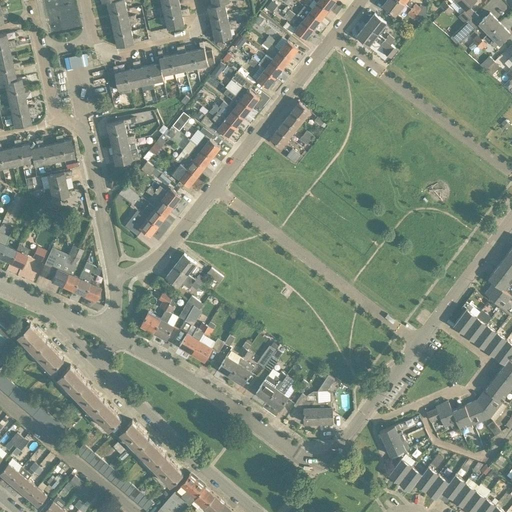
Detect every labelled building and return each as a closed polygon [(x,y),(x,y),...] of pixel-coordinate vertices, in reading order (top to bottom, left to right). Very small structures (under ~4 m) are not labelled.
[(110,0),(107,1),(110,13),(127,9),(125,1),(131,0),(110,0)] [(318,0),(317,1),(328,9),(335,0),(318,0)] [(404,3),(399,0),(387,0),(383,5),(395,14),(404,3)] [(444,10),(449,5),(444,0),(439,5),(444,10)] [(457,0),(466,9),(458,16),(465,23),(476,13),(469,6),(474,0),(457,0)] [(210,18),(227,14),(225,7),(232,5),(231,1),(212,5),(208,6),(210,18)] [(328,9),(317,1),(310,10),(321,19),(328,9)] [(165,17),(188,11),(188,8),(181,9),(179,2),(162,5),(165,17)] [(416,3),(411,9),(417,13),(424,19),(426,16),(428,6),(418,5),(416,3)] [(449,5),(444,10),(449,15),(454,10),(449,5)] [(321,19),(310,10),(305,6),(297,15),(303,19),(314,28),(321,19)] [(7,9),(0,10),(0,23),(3,22),(1,14),(8,13),(7,9)] [(127,9),(110,13),(112,23),(136,18),(135,15),(129,16),(127,9)] [(296,14),(290,9),(286,13),(284,16),(290,21),(296,14)] [(417,13),(411,9),(407,14),(413,18),(417,13)] [(188,11),(165,17),(168,28),(184,25),(182,17),(189,15),(188,11)] [(476,13),(465,23),(451,37),(458,44),(475,27),(476,29),(481,24),(489,33),(500,23),(490,12),(482,19),(476,13)] [(366,24),(378,33),(386,22),(375,13),(366,24)] [(213,29),(236,24),(235,20),(228,22),(227,14),(210,18),(213,29)] [(136,18),(112,23),(114,34),(132,31),(130,23),(136,22),(136,18)] [(314,28),(303,19),(296,29),(287,22),(283,26),(292,33),(294,30),(305,39),(314,28)] [(500,23),(489,33),(495,38),(490,42),(495,47),(510,33),(500,23)] [(236,24),(213,29),(215,40),(232,37),(230,28),(237,27),(236,24)] [(369,45),(378,33),(366,24),(357,36),(369,45)] [(132,31),(114,34),(117,46),(141,41),(140,37),(133,38),(132,31)] [(0,46),(14,43),(13,40),(7,41),(5,33),(0,34),(0,46)] [(390,34),(386,40),(390,43),(395,38),(390,34)] [(242,36),(240,35),(233,44),(239,49),(247,40),(242,36)] [(266,39),(272,44),(275,40),(269,35),(266,39)] [(473,39),(477,44),(482,39),(478,35),(473,39)] [(272,44),(266,39),(263,43),(268,48),(272,44)] [(279,50),(290,58),(298,48),(287,39),(279,50)] [(224,44),(219,40),(217,44),(223,49),(226,45),(226,46),(227,44),(225,42),(224,44)] [(397,49),(390,43),(386,40),(382,45),(386,48),(384,52),(391,57),(397,49)] [(193,50),(196,67),(215,63),(212,49),(205,51),(203,41),(199,42),(200,49),(193,50)] [(14,43),(0,46),(0,58),(10,56),(9,49),(15,47),(14,43)] [(180,46),(185,69),(196,67),(193,50),(185,52),(184,45),(180,46)] [(171,55),(174,72),(185,69),(180,46),(177,47),(178,54),(171,55)] [(159,56),(164,80),(163,74),(174,72),(171,55),(163,57),(162,50),(158,51),(159,56)] [(290,58),(279,50),(272,59),(283,68),(290,58)] [(228,52),(223,59),(227,62),(232,56),(228,52)] [(251,58),(257,63),(260,59),(254,54),(251,58)] [(10,56),(0,58),(0,69),(19,66),(18,62),(12,63),(10,56)] [(149,65),(152,82),(164,80),(159,56),(155,57),(156,64),(149,65)] [(480,64),(480,65),(485,70),(494,61),(489,56),(480,64)] [(257,63),(251,58),(248,62),(254,67),(257,63)] [(283,68),(272,59),(264,69),(275,77),(283,68)] [(136,61),(141,84),(152,82),(149,65),(141,67),(139,60),(136,61)] [(126,70),(130,87),(141,84),(136,61),(133,61),(134,68),(126,70)] [(494,61),(485,70),(491,75),(500,67),(494,61)] [(130,87),(126,70),(119,72),(117,65),(113,66),(118,89),(130,87)] [(19,66),(0,69),(0,82),(15,79),(14,71),(20,69),(19,66)] [(238,72),(245,78),(249,73),(242,68),(238,72)] [(275,77),(264,69),(256,79),(267,88),(275,77)] [(253,84),(245,78),(238,72),(237,72),(231,79),(241,87),(235,95),(251,108),(259,97),(249,89),(253,84)] [(20,78),(15,79),(0,82),(3,81),(6,93),(29,88),(29,84),(22,86),(20,78)] [(251,108),(235,95),(223,86),(220,89),(233,99),(228,105),(244,117),(251,108)] [(29,88),(6,93),(8,104),(25,100),(23,93),(30,91),(29,88)] [(186,95),(181,101),(185,104),(190,98),(186,95)] [(25,100),(8,104),(11,115),(35,110),(34,106),(27,108),(25,100)] [(292,111),(303,119),(305,122),(313,112),(299,102),(292,111)] [(212,107),(218,112),(221,108),(215,104),(212,107)] [(244,117),(228,105),(221,114),(236,127),(244,117)] [(221,114),(218,112),(212,107),(208,112),(214,117),(212,119),(220,125),(217,128),(228,137),(236,127),(221,114)] [(35,110),(11,115),(13,127),(30,123),(28,115),(35,114),(35,110)] [(285,120),(296,128),(303,119),(292,111),(285,120)] [(201,121),(205,116),(200,112),(195,117),(201,121)] [(322,125),(325,121),(318,115),(314,120),(322,125)] [(213,122),(205,116),(201,121),(211,129),(214,124),(212,122),(213,122)] [(109,134),(126,130),(125,124),(136,121),(135,117),(107,123),(109,134)] [(184,124),(178,119),(172,126),(179,131),(184,124)] [(278,129),(288,137),(296,128),(285,120),(278,129)] [(162,133),(162,134),(167,128),(167,127),(166,127),(163,125),(158,131),(161,133),(162,133)] [(197,144),(212,156),(220,147),(210,138),(213,134),(204,127),(201,131),(205,134),(197,144)] [(126,130),(109,134),(111,144),(135,139),(134,135),(133,135),(131,129),(126,130)] [(288,137),(278,129),(270,138),(281,147),(288,137)] [(307,130),(304,134),(310,140),(314,135),(307,130)] [(171,131),(167,136),(171,139),(175,134),(171,131)] [(58,135),(64,159),(74,156),(70,140),(63,141),(62,134),(58,135)] [(162,134),(154,144),(160,148),(165,142),(169,139),(162,134)] [(310,140),(304,134),(300,139),(307,144),(310,140)] [(64,159),(58,135),(55,136),(56,143),(50,144),(53,161),(64,159)] [(22,163),(16,139),(13,140),(15,147),(8,148),(12,165),(22,163)] [(32,161),(29,149),(28,144),(21,146),(20,139),(16,139),(22,163),(32,161)] [(53,161),(50,144),(43,146),(42,139),(38,140),(44,163),(53,161)] [(135,139),(111,144),(114,154),(130,150),(129,144),(136,142),(135,139)] [(44,163),(38,140),(35,140),(36,147),(29,149),(32,161),(33,165),(44,163)] [(12,165),(8,148),(1,150),(0,144),(0,159),(3,172),(6,171),(5,167),(12,165)] [(160,148),(154,144),(150,149),(154,152),(156,154),(160,148)] [(212,156),(197,144),(189,154),(205,166),(212,156)] [(295,163),(301,155),(293,148),(286,156),(295,163)] [(150,149),(144,157),(147,160),(154,152),(150,149)] [(130,150),(114,154),(116,164),(139,159),(139,155),(132,156),(130,150)] [(205,166),(189,154),(186,152),(180,162),(187,167),(197,175),(205,166)] [(173,157),(169,161),(175,166),(178,162),(173,157)] [(156,177),(160,172),(147,162),(141,169),(150,175),(152,173),(156,177)] [(171,172),(184,182),(189,186),(197,175),(180,162),(171,172)] [(49,187),(65,183),(64,175),(71,174),(70,170),(46,175),(49,187)] [(65,183),(49,187),(51,198),(75,193),(74,189),(67,191),(65,183)] [(155,192),(162,198),(173,206),(181,196),(170,187),(167,191),(160,185),(155,192)] [(155,192),(150,188),(146,192),(151,197),(155,192)] [(45,200),(43,189),(29,192),(29,193),(45,200)] [(120,195),(125,199),(129,194),(124,190),(120,195)] [(173,206),(162,198),(155,207),(166,216),(173,206)] [(166,216),(155,207),(149,202),(145,208),(142,212),(158,225),(166,216)] [(141,211),(140,213),(138,219),(136,222),(133,219),(128,225),(138,233),(142,229),(150,235),(158,225),(142,212),(141,211)] [(0,225),(0,254),(4,245),(9,235),(3,233),(8,222),(3,220),(0,225)] [(25,230),(23,234),(20,241),(25,243),(29,231),(25,230)] [(15,239),(20,241),(23,234),(18,232),(15,239)] [(18,244),(15,250),(10,262),(21,267),(29,249),(18,244)] [(4,245),(0,254),(0,257),(10,262),(15,250),(4,245)] [(66,273),(78,248),(73,245),(69,254),(68,254),(60,270),(50,265),(52,260),(47,258),(45,262),(39,274),(51,279),(50,280),(61,285),(66,273)] [(45,262),(47,258),(46,258),(49,251),(46,250),(37,246),(32,257),(45,262)] [(119,247),(115,252),(120,255),(124,250),(119,247)] [(72,290),(78,277),(72,275),(84,250),(78,248),(66,273),(61,285),(72,290)] [(184,253),(175,265),(187,274),(195,262),(184,253)] [(511,263),(504,258),(497,268),(511,279),(511,263)] [(195,280),(187,274),(175,265),(167,276),(178,285),(181,281),(190,288),(192,285),(197,289),(200,284),(195,280)] [(219,282),(223,276),(212,268),(208,273),(219,282)] [(511,280),(511,279),(497,268),(488,278),(493,282),(504,290),(511,280)] [(83,295),(90,279),(92,275),(81,270),(78,277),(72,290),(83,295)] [(195,280),(200,284),(205,278),(199,274),(195,280)] [(90,279),(83,295),(95,300),(100,287),(94,285),(96,281),(90,279)] [(504,290),(493,282),(488,289),(489,291),(486,294),(506,309),(510,304),(506,300),(510,295),(504,290)] [(160,307),(165,310),(166,310),(170,304),(173,298),(162,293),(159,299),(163,301),(160,307)] [(188,300),(194,304),(199,308),(203,303),(192,295),(188,300)] [(185,319),(194,304),(188,300),(179,316),(185,319)] [(165,310),(161,318),(159,322),(154,331),(166,338),(173,325),(168,322),(172,313),(175,307),(174,306),(170,304),(166,310),(165,310)] [(199,308),(194,304),(185,319),(185,320),(192,324),(201,310),(199,308)] [(454,324),(464,332),(477,315),(467,307),(454,324)] [(159,322),(161,318),(148,312),(141,324),(154,331),(159,322)] [(477,315),(464,332),(474,340),(487,323),(477,315)] [(199,327),(205,331),(210,322),(205,319),(203,322),(202,322),(199,327)] [(210,322),(205,331),(210,335),(214,329),(213,328),(215,325),(210,322)] [(30,323),(18,335),(51,370),(64,358),(30,323)] [(487,323),(474,340),(484,347),(497,331),(487,323)] [(0,333),(10,342),(14,336),(0,324),(0,333)] [(497,331),(484,347),(494,355),(507,338),(497,331)] [(179,345),(192,352),(199,339),(187,333),(187,332),(179,345)] [(230,334),(225,342),(224,343),(230,346),(235,337),(230,334)] [(511,341),(507,338),(494,355),(505,363),(509,358),(511,353),(511,341)] [(199,339),(192,352),(204,360),(212,347),(199,339)] [(243,354),(251,342),(247,340),(243,346),(242,345),(238,351),(243,354)] [(251,342),(243,354),(250,359),(254,353),(248,350),(252,343),(251,342)] [(264,367),(272,355),(276,350),(270,345),(258,362),(264,367)] [(277,348),(276,350),(272,355),(277,359),(282,352),(277,348)] [(277,359),(272,355),(264,367),(271,371),(279,360),(277,359)] [(230,376),(238,363),(226,356),(218,368),(230,376)] [(238,363),(230,376),(243,384),(251,371),(250,371),(254,365),(242,358),(239,364),(238,363)] [(511,360),(509,358),(505,363),(501,369),(511,377),(511,360)] [(70,364),(58,376),(109,429),(121,418),(70,364)] [(511,387),(511,377),(501,369),(493,379),(509,392),(511,387)] [(256,392),(268,400),(286,374),(281,370),(278,375),(277,374),(274,378),(268,374),(256,392)] [(283,395),(294,379),(286,374),(268,400),(280,409),(287,397),(283,395)] [(324,391),(327,391),(335,378),(328,374),(318,391),(324,391)] [(0,387),(4,391),(12,382),(7,378),(0,386),(0,387)] [(302,393),(303,392),(309,383),(303,379),(296,389),(302,393)] [(509,392),(493,379),(485,390),(502,403),(502,402),(501,402),(509,392)] [(4,391),(9,395),(17,386),(12,382),(4,391)] [(17,386),(9,395),(13,399),(21,390),(17,386)] [(18,403),(26,394),(21,390),(13,399),(18,403)] [(502,403),(485,390),(480,396),(482,397),(479,401),(490,417),(502,403)] [(303,392),(302,393),(294,405),(299,409),(301,407),(304,409),(304,422),(319,422),(318,402),(318,397),(318,391),(313,391),(307,395),(303,392)] [(23,407),(31,398),(26,394),(18,403),(23,407)] [(28,412),(36,402),(31,398),(23,407),(28,412)] [(318,402),(319,422),(333,421),(332,406),(332,401),(318,402)] [(490,417),(479,401),(474,403),(473,402),(465,405),(473,424),(474,424),(490,417)] [(32,416),(40,406),(36,402),(28,412),(32,416)] [(436,406),(440,415),(440,416),(445,426),(451,424),(453,428),(459,426),(453,410),(452,410),(449,402),(444,404),(444,403),(436,406)] [(504,402),(492,416),(496,420),(508,405),(504,402)] [(473,424),(465,405),(453,410),(459,426),(461,429),(473,424)] [(37,420),(45,410),(40,406),(32,416),(37,420)] [(440,416),(437,409),(436,409),(427,413),(430,420),(440,416)] [(42,424),(50,414),(45,410),(37,420),(42,424)] [(47,428),(55,419),(50,414),(42,424),(47,428)] [(51,432),(59,423),(55,419),(47,428),(51,432)] [(132,420),(119,432),(171,484),(183,473),(132,420)] [(495,435),(501,431),(493,420),(488,425),(495,435)] [(59,423),(51,432),(56,436),(64,427),(59,423)] [(380,431),(385,444),(404,435),(398,423),(380,431)] [(17,447),(24,438),(17,432),(5,446),(9,450),(13,444),(17,447)] [(404,435),(385,444),(390,456),(403,450),(409,448),(404,435)] [(24,438),(17,447),(12,452),(17,456),(29,441),(24,438)] [(120,453),(125,449),(118,441),(113,446),(120,453)] [(81,456),(87,448),(83,444),(76,452),(81,456)] [(85,459),(91,452),(87,448),(81,456),(85,459)] [(403,450),(390,456),(392,459),(404,454),(403,450)] [(96,455),(93,453),(91,452),(85,459),(89,463),(96,455)] [(433,461),(438,465),(445,457),(440,452),(433,461)] [(495,461),(501,465),(506,459),(500,454),(495,461)] [(94,467),(100,459),(96,455),(89,463),(94,467)] [(389,474),(399,482),(412,465),(401,457),(389,474)] [(39,465),(34,471),(38,475),(49,461),(46,458),(39,465)] [(104,463),(101,460),(100,459),(94,467),(98,470),(104,463)] [(64,464),(61,461),(54,469),(57,472),(64,464)] [(0,472),(0,473),(9,481),(18,471),(9,462),(0,472)] [(30,468),(34,471),(39,465),(35,462),(30,468)] [(483,464),(478,462),(472,469),(477,472),(483,464)] [(102,474),(109,466),(104,463),(98,470),(102,474)] [(485,464),(484,465),(481,469),(487,474),(491,468),(485,464)] [(412,465),(399,482),(410,490),(416,482),(422,474),(412,465)] [(22,466),(18,471),(9,481),(19,489),(28,479),(32,474),(22,466)] [(107,478),(113,470),(109,466),(102,474),(107,478)] [(422,474),(416,482),(426,490),(439,473),(429,466),(422,474)] [(495,477),(498,473),(492,468),(489,472),(495,477)] [(111,481),(118,474),(113,470),(107,478),(111,481)] [(182,511),(194,499),(205,486),(189,473),(159,509),(156,511),(182,511)] [(439,473),(426,490),(437,498),(443,490),(449,481),(439,473)] [(449,481),(443,490),(453,498),(466,481),(455,473),(449,481)] [(74,474),(59,492),(64,496),(73,486),(78,491),(84,483),(74,474)] [(116,485),(122,477),(118,474),(111,481),(116,485)] [(120,489),(126,481),(122,477),(116,485),(120,489)] [(54,487),(59,482),(54,478),(49,484),(54,487)] [(28,479),(19,489),(28,497),(37,487),(28,479)] [(124,492),(131,485),(126,481),(120,489),(124,492)] [(466,481),(453,498),(463,505),(476,489),(466,481)] [(129,496),(135,488),(131,485),(124,492),(129,496)] [(205,486),(194,499),(204,507),(215,494),(205,486)] [(37,487),(28,497),(38,505),(47,495),(37,487)] [(133,500),(140,492),(135,488),(129,496),(133,500)] [(476,489),(463,505),(472,511),(473,511),(486,497),(476,489)] [(138,503),(144,496),(140,492),(133,500),(138,503)] [(215,494),(204,507),(210,511),(217,511),(225,503),(215,494)] [(142,507),(148,499),(144,496),(138,503),(142,507)] [(486,497),(473,511),(489,511),(496,504),(486,497)] [(148,499),(142,507),(146,511),(153,503),(148,499)] [(44,511),(45,511),(60,511),(63,509),(53,500),(44,511)] [(79,509),(84,503),(80,500),(75,505),(79,509)] [(82,511),(84,511),(89,506),(84,502),(84,503),(79,509),(82,511)] [(225,503),(217,511),(234,511),(235,511),(225,503)]
